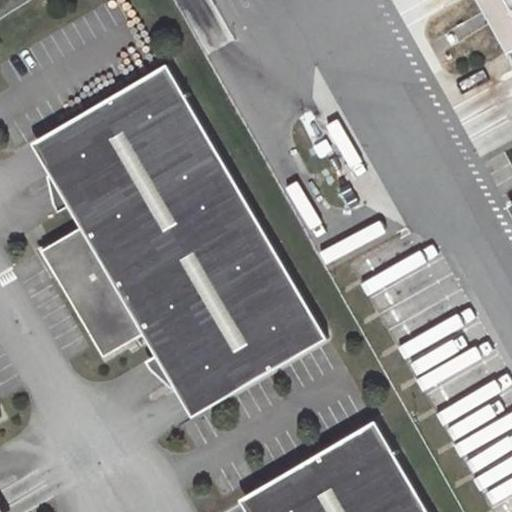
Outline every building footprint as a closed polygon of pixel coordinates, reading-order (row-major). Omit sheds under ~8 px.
[(511,0),(489,0),(508,32),(511,29),(511,0)] [(167,70),(46,138),(63,169),(48,177),(78,232),(48,249),(62,273),(53,278),(94,350),(102,345),(108,356),(139,339),(170,393),(185,384),(202,415),(323,346),(167,70)] [(39,254),(53,278),(62,273),(48,249),(39,254)] [(102,345),(94,350),(100,361),(108,356),(102,345)] [(426,511),(374,419),(253,488),(266,511),(426,511)]
